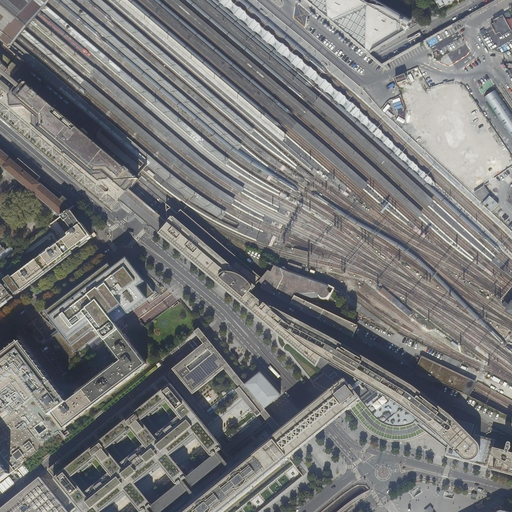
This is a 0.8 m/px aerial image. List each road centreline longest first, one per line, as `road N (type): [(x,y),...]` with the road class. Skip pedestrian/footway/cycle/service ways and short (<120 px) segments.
road 1 (tertiary): [(127,232),(158,200),(346,77)]
road 2 (tertiary): [(127,232),(230,316),(303,397)]
road 3 (residential): [(0,129),(127,232)]
road 4 (tertiary): [(0,329),(127,232)]
